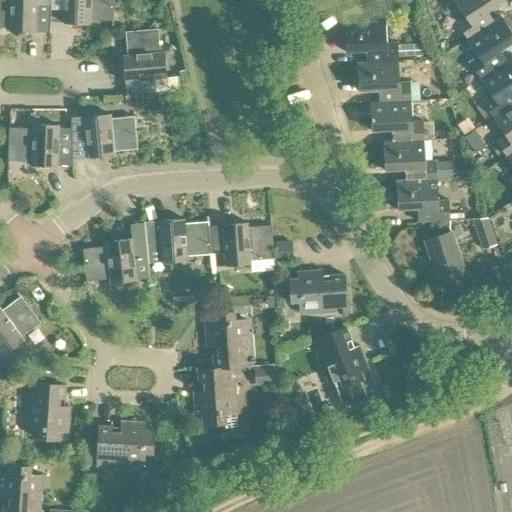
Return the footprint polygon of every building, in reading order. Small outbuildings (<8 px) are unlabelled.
[(0,0),(0,26),(9,27),(9,31),(50,33),(51,0),(0,0)] [(113,20),(114,0),(64,0),(64,23),(90,25),(90,19),(113,20)] [(467,40),(490,24),(483,15),(504,1),(503,0),(453,0),(465,17),(456,23),(467,40)] [(469,63),(480,78),(504,63),(497,52),(511,42),(511,32),(502,17),(490,24),(467,40),(478,57),(469,63)] [(398,63),(398,58),(406,58),(406,45),(397,46),(397,43),(385,44),(385,22),(345,23),(346,52),(370,51),(371,64),(398,63)] [(126,81),(127,97),(142,96),(168,93),(169,93),(169,92),(167,77),(164,50),(160,51),(158,27),(125,30),(125,31),(127,54),(123,54),(126,81)] [(511,56),(504,63),(480,78),(492,96),(475,107),(486,123),(493,118),(511,104),(511,95),(510,92),(511,90),(511,56)] [(383,91),(384,103),(410,101),(409,81),(398,82),(398,63),(371,64),(358,64),(359,92),(383,91)] [(187,72),(178,74),(181,88),(190,86),(187,72)] [(423,141),(422,121),(411,121),(410,101),(384,103),(371,103),(372,131),(397,130),(397,142),(423,141)] [(498,145),(506,157),(511,152),(511,104),(493,118),(505,135),(495,141),(496,142),(498,145)] [(72,128),(73,159),(114,156),(113,150),(136,148),(133,116),(111,118),(111,113),(72,116),(72,128)] [(33,128),(10,127),(9,159),(31,160),(31,165),(59,166),(60,125),(33,124),(33,128)] [(409,169),(409,181),(436,180),(435,162),(435,160),(423,161),(423,141),(397,142),(384,143),(384,170),(409,169)] [(498,157),(504,153),(498,145),(496,142),(490,145),(498,157)] [(435,162),(436,180),(452,179),(451,162),(435,162)] [(436,180),(409,181),(396,182),(396,210),(420,209),(420,221),(448,220),(448,199),(436,199),(436,180)] [(482,249),(496,244),(487,218),(471,219),(482,249)] [(146,239),(149,263),(188,261),(187,255),(211,253),(209,221),(185,223),(185,219),(145,223),(146,239)] [(274,258),(271,226),(249,227),(249,222),(222,224),(225,266),(251,264),(251,260),(274,258)] [(440,282),(465,274),(451,232),(425,240),(440,282)] [(150,277),(149,263),(146,239),(132,241),(132,238),(104,241),(105,246),(83,248),(87,281),(109,278),(109,282),(137,279),(136,276),(149,274),(149,277),(150,277)] [(293,261),(291,241),(275,242),(277,262),(293,261)] [(343,316),(347,316),(344,274),(324,276),(324,270),(297,272),(298,279),(290,280),(292,301),(299,301),(300,312),(342,309),(343,316)] [(0,354),(1,353),(3,356),(25,340),(22,336),(41,321),(22,296),(3,310),(0,306),(0,305),(0,354)] [(234,367),(234,368),(250,367),(247,319),(235,320),(234,311),(212,313),(212,321),(206,321),(207,347),(213,347),(214,367),(215,368),(234,367)] [(363,394),(359,382),(363,380),(361,372),(368,370),(359,345),(353,347),(345,327),(313,339),(330,384),(335,382),(343,402),(363,394)] [(279,385),(277,366),(254,368),(256,386),(279,385)] [(237,414),(234,368),(234,367),(215,368),(214,367),(198,369),(199,390),(194,391),(196,417),(202,416),(203,425),(224,423),(225,427),(237,426),(236,414),(237,414)] [(68,433),(70,407),(65,406),(67,385),(31,383),(28,430),(40,431),(39,439),(61,440),(62,432),(68,433)] [(120,428),(99,427),(97,462),(144,464),(145,453),(153,454),(154,431),(146,431),(146,424),(121,423),(120,428)] [(45,511),(46,511),(40,511),(43,477),(30,476),(30,466),(8,465),(8,474),(2,473),(0,499),(6,499),(4,511),(45,511)]
